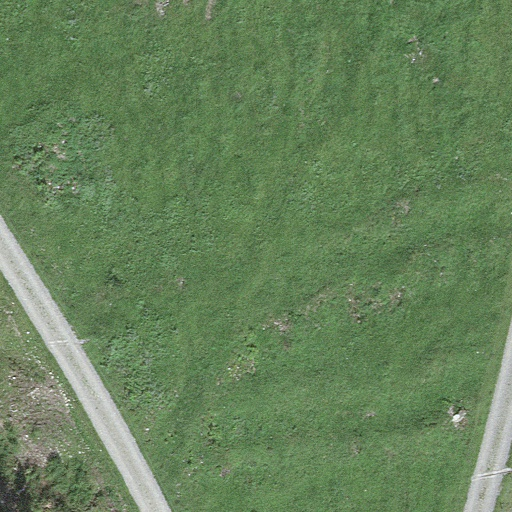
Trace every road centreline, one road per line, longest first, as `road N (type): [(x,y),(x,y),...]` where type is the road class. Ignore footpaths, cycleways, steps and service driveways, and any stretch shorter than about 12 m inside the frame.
road 1 (track): [(0,244),(154,511)]
road 2 (track): [(478,511),(511,380)]
